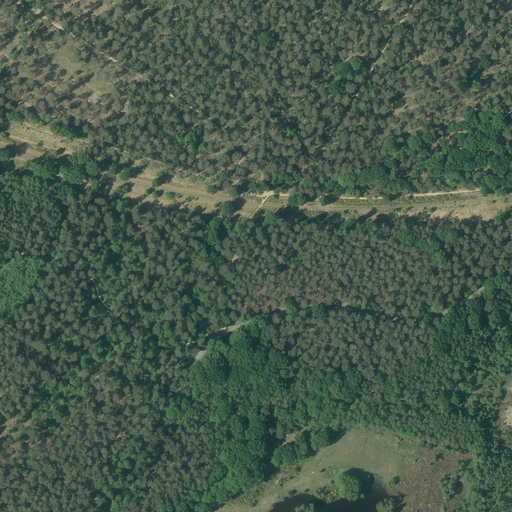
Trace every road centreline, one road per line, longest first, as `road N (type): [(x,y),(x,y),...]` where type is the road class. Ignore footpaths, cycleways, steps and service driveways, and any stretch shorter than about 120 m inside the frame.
road 1 (unclassified): [(105,511),(219,335),(297,311),(425,319),(511,270)]
road 2 (track): [(252,143),(291,158),(325,149),(416,0)]
road 3 (track): [(41,18),(252,143)]
road 4 (track): [(201,354),(179,350),(90,376),(0,320)]
